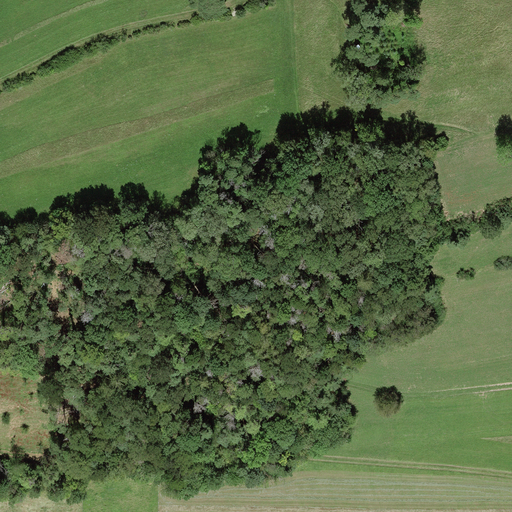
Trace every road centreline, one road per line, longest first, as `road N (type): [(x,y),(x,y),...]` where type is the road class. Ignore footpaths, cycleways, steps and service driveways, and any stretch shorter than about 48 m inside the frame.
road 1 (track): [(67,351),(338,380),(396,395),(511,385)]
road 2 (track): [(141,448),(511,477)]
road 3 (track): [(0,490),(115,467),(141,448)]
road 4 (track): [(0,445),(141,448)]
